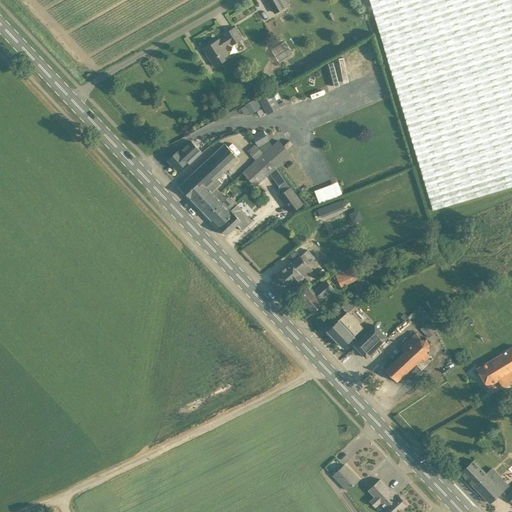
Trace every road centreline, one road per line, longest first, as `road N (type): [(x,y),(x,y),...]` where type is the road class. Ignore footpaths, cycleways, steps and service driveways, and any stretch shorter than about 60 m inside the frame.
road 1 (primary): [(457,511),(0,24)]
road 2 (track): [(27,511),(322,367)]
